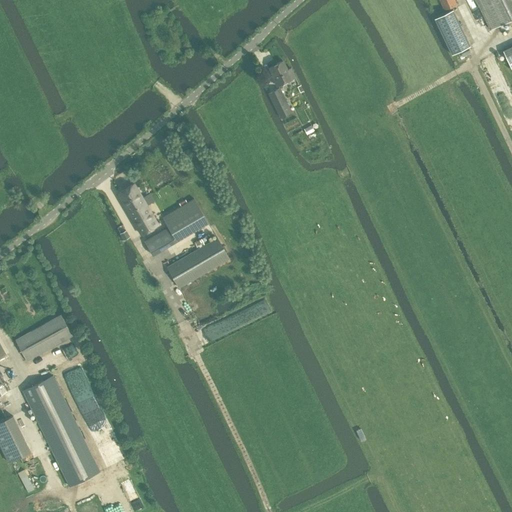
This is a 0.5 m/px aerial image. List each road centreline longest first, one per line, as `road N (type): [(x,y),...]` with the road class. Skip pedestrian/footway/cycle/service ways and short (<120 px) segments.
road 1 (unclassified): [(0,255),(300,0)]
road 2 (track): [(73,511),(15,394),(11,352)]
road 3 (track): [(465,1),(482,41),(472,65),(404,101)]
